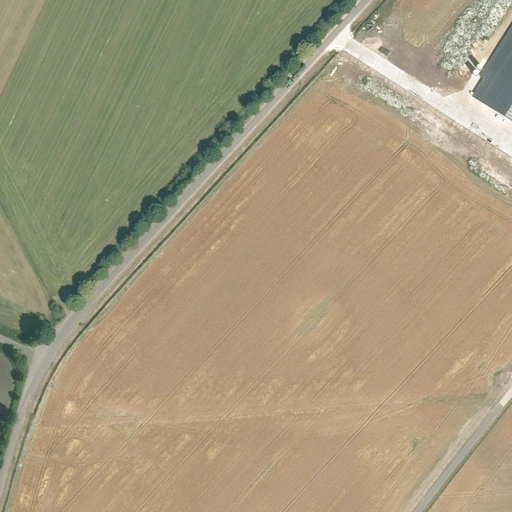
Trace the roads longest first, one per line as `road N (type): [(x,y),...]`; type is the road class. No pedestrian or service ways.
road 1 (unclassified): [(367,0),(38,362)]
road 2 (unclassified): [(0,492),(38,362)]
